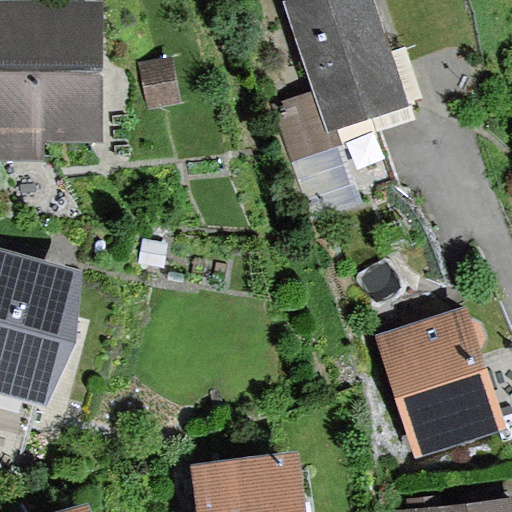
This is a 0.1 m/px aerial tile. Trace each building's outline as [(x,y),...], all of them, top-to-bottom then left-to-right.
[(125,139),(121,0),(4,0),(9,164),(60,163),(60,141),(125,139)] [(278,0),(307,88),(270,100),(307,214),(356,199),(334,128),(402,107),(367,0),(278,0)] [(197,104),(184,59),(148,69),(160,114),(197,104)] [(0,384),(75,401),(106,261),(0,238),(0,384)] [(511,429),(511,406),(481,306),(392,334),(393,334),(430,454),(511,429)] [(330,511),(321,447),(208,463),(215,511),(330,511)] [(122,511),(109,492),(45,511),(122,511)] [(511,511),(511,498),(398,511),(511,511)]
